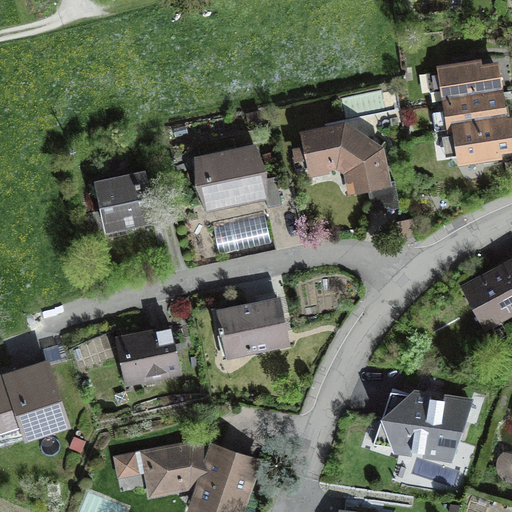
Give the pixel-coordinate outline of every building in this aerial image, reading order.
[(478,63),(441,69),(446,101),(500,93),(495,66),(479,68),(478,63)] [(451,131),(456,130),(504,122),(500,93),(446,101),(451,131)] [(504,122),(456,130),(461,161),(498,155),(498,151),(511,148),(511,137),(509,121),(504,122)] [(311,159),(313,168),(337,163),(336,168),(345,174),(349,171),(353,189),(387,182),(384,167),(379,164),(377,155),(381,149),(349,129),(349,127),(306,136),(308,146),(293,149),(296,162),(311,159)] [(201,177),(206,203),(244,195),(245,201),(265,197),(268,207),(282,204),(275,177),(262,180),(255,147),(203,159),(207,176),(201,177)] [(97,183),(107,230),(154,220),(144,173),(97,183)] [(168,199),(157,201),(161,225),(173,222),(168,199)] [(264,212),(213,223),(220,254),(270,243),(264,212)] [(511,263),(470,287),(490,322),(511,310),(511,263)] [(219,311),(229,358),(248,354),(248,350),(251,350),(251,346),(287,339),(278,299),(219,311)] [(122,338),(130,376),(159,370),(161,376),(181,372),(172,328),(122,338)] [(0,425),(20,419),(26,439),(67,426),(47,362),(0,376),(0,425)] [(374,444),(452,456),(469,403),(391,391),(374,444)] [(190,484),(199,487),(193,507),(208,511),(239,511),(257,463),(213,448),(211,452),(192,446),(150,455),(151,465),(146,466),(147,471),(149,471),(153,491),(190,484)] [(511,463),(504,455),(499,460),(499,467),(501,474),(508,480),(511,480),(511,463)] [(119,461),(123,481),(143,477),(140,458),(119,461)]
